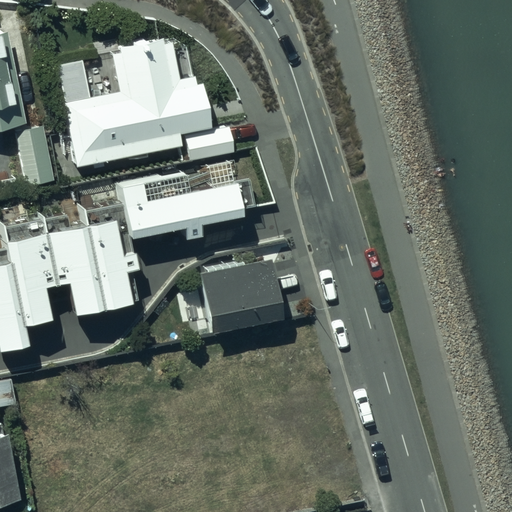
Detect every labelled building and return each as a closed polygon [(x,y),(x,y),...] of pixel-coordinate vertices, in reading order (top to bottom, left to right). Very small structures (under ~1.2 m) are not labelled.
[(62,154),(68,153),(70,161),(88,157),(90,166),(103,163),(101,154),(126,149),(128,159),(147,155),(145,145),(176,139),(174,127),(212,119),(208,101),(202,103),(197,76),(193,77),(191,77),(186,49),(170,52),(167,37),(158,38),(156,31),(91,43),(92,53),(54,59),(60,94),(57,95),(64,132),(58,133),(62,154)] [(0,114),(12,112),(0,57),(0,56),(0,114)] [(40,117),(14,120),(21,174),(49,170),(40,117)] [(233,207),(232,201),(247,198),(242,174),(228,176),(227,172),(161,185),(157,164),(110,173),(121,228),(175,218),(178,231),(193,228),(191,215),(233,207)] [(0,217),(0,338),(18,335),(14,314),(42,309),(37,278),(59,274),(64,304),(121,294),(116,264),(129,262),(124,234),(112,236),(107,209),(99,211),(97,202),(75,206),(77,215),(62,218),(60,208),(35,213),(35,212),(0,217)] [(263,249),(192,262),(203,324),(275,309),(263,249)] [(170,362),(176,400),(275,383),(271,358),(279,357),(277,347),(312,340),(307,312),(261,320),(263,332),(200,343),(201,347),(191,349),(193,358),(170,362)] [(151,370),(101,383),(109,415),(159,402),(151,370)] [(0,375),(0,401),(9,401),(5,375),(0,375)] [(296,447),(310,444),(303,406),(220,423),(224,447),(202,451),(206,468),(224,464),(296,451),(296,447)] [(0,491),(11,489),(0,424),(0,423),(0,491)] [(318,484),(322,505),(364,497),(358,462),(315,471),(311,448),(302,450),(296,451),(224,464),(227,477),(215,480),(221,511),(273,500),(274,506),(311,499),(309,486),(318,484)]
